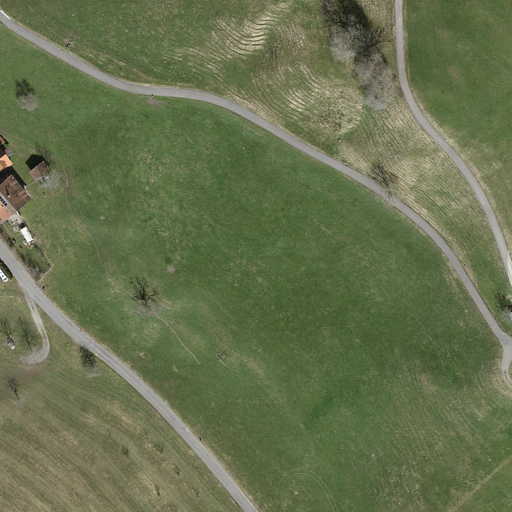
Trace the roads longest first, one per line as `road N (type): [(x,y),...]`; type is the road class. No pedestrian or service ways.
road 1 (track): [(0,14),(99,76),(216,101),(368,183),(436,237),(511,343)]
road 2 (unclassified): [(251,511),(156,401),(65,324),(0,249)]
road 3 (track): [(511,275),(475,187),(411,103),(399,0)]
